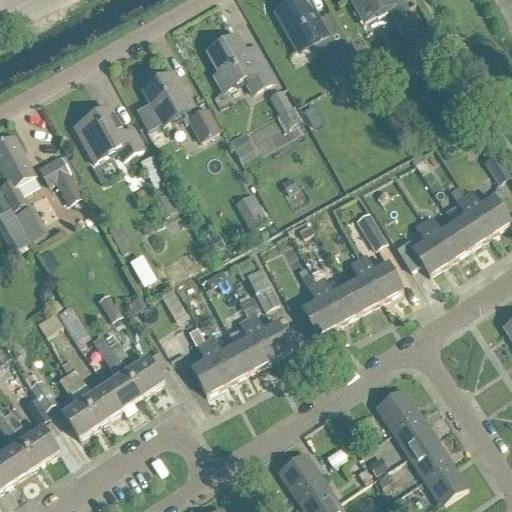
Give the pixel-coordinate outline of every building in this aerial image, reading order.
[(381,0),(346,0),(358,20),(372,12),(379,24),(390,17),(406,46),(421,38),(399,0),(381,0)] [(287,16),(277,21),(293,49),(297,56),(299,55),(300,55),(302,59),(321,48),(323,47),(325,51),(325,52),(326,53),(327,55),(343,82),(345,84),(351,80),(352,81),(356,88),(368,82),(363,74),(345,44),(345,43),(341,45),(333,50),(332,49),(331,48),(329,45),(328,43),(326,40),(306,5),(287,16)] [(250,67),(237,44),(208,60),(220,82),(215,85),(224,100),(245,88),(253,101),(276,88),(260,61),(250,67)] [(425,52),(411,60),(422,81),(436,74),(425,52)] [(150,110),(136,118),(148,139),(162,131),(164,135),(182,125),(186,131),(190,129),(202,148),(219,139),(207,118),(194,125),(191,119),(193,118),(172,81),(142,97),(150,110)] [(283,96),(270,104),(273,108),(281,122),(293,114),(284,99),(283,96)] [(124,141),(110,116),(82,131),(94,151),(87,155),(95,170),(118,156),(124,167),(144,155),(133,136),(124,141)] [(229,148),(234,156),(248,148),(250,146),(245,138),(229,148)] [(26,163),(15,144),(0,152),(0,175),(9,191),(2,194),(15,218),(27,211),(17,194),(36,184),(25,164),(26,163)] [(248,148),(234,156),(242,170),(256,162),(251,152),(248,148)] [(153,161),(141,167),(156,195),(168,189),(153,161)] [(509,178),(500,161),(487,168),(497,185),(509,178)] [(71,181),(61,164),(40,176),(49,193),(57,189),(68,210),(82,203),(71,181)] [(292,184),(282,190),(289,201),(299,196),(292,184)] [(491,244),(511,230),(495,204),(481,213),(471,198),(464,203),(491,244)] [(3,199),(0,201),(0,220),(11,213),(3,199)] [(168,199),(155,207),(164,223),(178,216),(168,199)] [(466,223),(454,231),(471,257),(491,244),(464,203),(456,208),(466,223)] [(16,223),(32,250),(50,239),(34,212),(16,223)] [(16,223),(12,216),(0,223),(0,238),(14,262),(32,251),(32,250),(16,223)] [(376,256),(387,250),(375,228),(375,229),(371,221),(359,228),(363,235),(376,256)] [(431,224),(424,229),(451,270),(471,257),(454,231),(441,239),(431,224)] [(426,250),(414,258),(409,250),(398,258),(412,279),(422,272),(430,284),(451,270),(424,229),(416,234),(426,250)] [(228,257),(219,262),(223,268),(231,264),(228,257)] [(144,259),(132,265),(145,290),(157,284),(144,259)] [(359,267),(382,310),(404,298),(389,271),(375,278),(367,263),(359,267)] [(359,287),(346,294),(360,321),(382,310),(359,267),(351,271),(359,287)] [(319,275),(311,280),(316,290),(325,285),(319,275)] [(262,278),(248,285),(266,318),(279,311),(262,278)] [(302,317),(317,344),(339,333),(316,290),(311,280),(310,278),(302,282),(317,309),(302,317)] [(325,285),(316,290),(339,333),(360,321),(346,294),(333,301),(325,285)] [(42,294),(39,301),(44,308),(54,301),(47,291),(42,294)] [(111,324),(120,320),(111,300),(102,305),(111,324)] [(76,309),(61,314),(71,344),(86,338),(76,309)] [(271,369),(293,357),(278,330),(265,337),(256,322),(248,326),(271,369)] [(248,347),(235,353),(250,380),(271,369),(248,326),(240,331),(248,347)] [(213,345),(206,349),(229,392),(250,380),(235,353),(222,361),(213,345)] [(120,349),(110,355),(120,370),(122,369),(128,379),(127,380),(143,405),(165,391),(148,365),(135,374),(120,349)] [(192,376),(207,403),(229,392),(206,349),(197,354),(205,369),(192,376)] [(120,370),(110,355),(103,359),(113,375),(120,370)] [(119,385),(106,394),(122,419),(143,405),(127,380),(128,379),(122,369),(120,370),(113,375),(119,385)] [(122,419),(106,394),(94,401),(77,376),(69,382),(68,382),(85,407),(101,433),(122,419)] [(60,387),(77,412),(63,422),(80,447),(101,433),(68,382),(60,387)] [(31,395),(30,395),(33,398),(37,405),(46,419),(57,412),(41,388),(31,395)] [(421,423),(405,398),(377,416),(393,441),(421,423)] [(37,405),(26,412),(35,427),(39,434),(51,427),(46,420),(46,419),(37,405)] [(14,418),(5,424),(15,440),(25,434),(14,418)] [(437,447),(421,423),(393,441),(409,465),(437,447)] [(5,424),(0,427),(0,433),(8,445),(15,440),(5,424)] [(25,434),(15,440),(22,449),(38,474),(60,460),(43,435),(31,443),(25,434)] [(14,454),(1,463),(17,488),(38,474),(22,449),(15,440),(8,445),(14,454)] [(453,471),(437,447),(409,465),(425,489),(453,471)] [(340,456),(327,465),(334,476),(347,467),(340,456)] [(0,463),(0,499),(17,488),(1,463),(0,463)] [(322,488),(306,463),(278,481),(295,506),(322,488)] [(378,467),(370,472),(377,483),(385,478),(378,467)] [(443,511),(469,496),(453,471),(425,489),(440,511),(443,511)] [(367,476),(359,481),(366,492),(374,486),(367,476)] [(389,481),(379,488),(383,495),(393,488),(389,481)] [(295,506),(298,511),(337,511),(338,511),(322,488),(295,506)]
